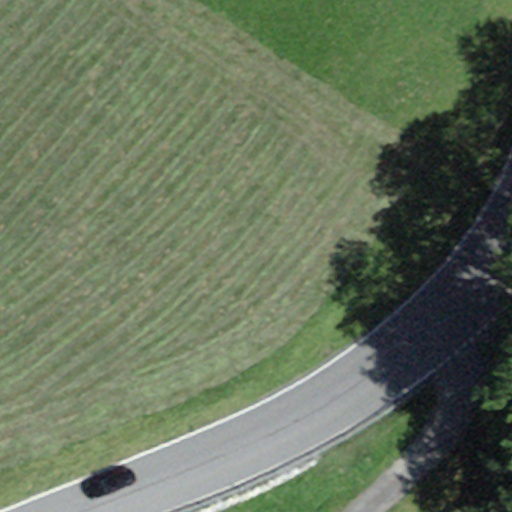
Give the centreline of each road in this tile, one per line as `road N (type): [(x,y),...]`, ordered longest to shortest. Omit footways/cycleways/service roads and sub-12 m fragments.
road 1 (secondary): [(511,236),(460,302),(395,361),(188,475),(91,511)]
road 2 (track): [(366,511),(417,464),(468,378),(471,340),(460,302)]
